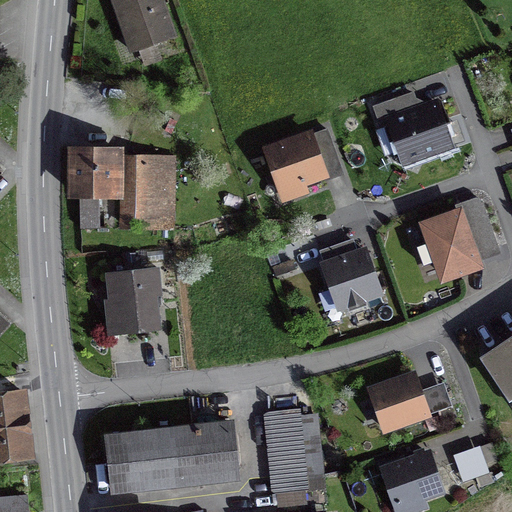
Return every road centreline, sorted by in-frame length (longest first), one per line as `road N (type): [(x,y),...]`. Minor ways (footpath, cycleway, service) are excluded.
road 1 (residential): [(58,400),(275,371),(379,344),(511,289)]
road 2 (secondary): [(54,0),(42,183),(58,400)]
road 3 (unknown): [(239,376),(252,500)]
